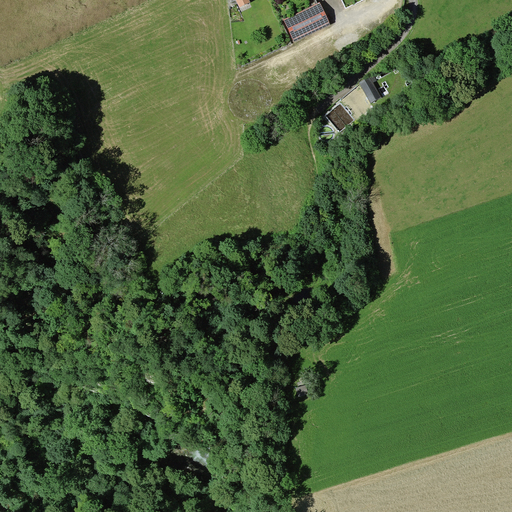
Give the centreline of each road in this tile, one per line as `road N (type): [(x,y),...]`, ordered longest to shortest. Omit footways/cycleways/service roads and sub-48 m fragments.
road 1 (track): [(308,277),(336,218),(309,124),(336,89)]
road 2 (residential): [(414,0),(410,28),(336,89)]
